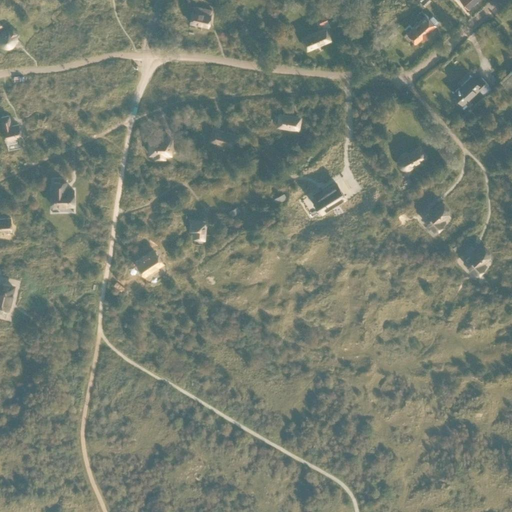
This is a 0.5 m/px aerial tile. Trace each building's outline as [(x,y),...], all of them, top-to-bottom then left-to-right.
[(199,10),(193,8),(190,22),(209,25),(211,12),(212,8),(200,5),(199,10)] [(433,15),(429,18),(421,9),(417,14),(421,19),(420,20),(428,30),(429,30),(435,24),(434,24),(438,21),(433,15)] [(329,21),(326,14),(318,18),(320,24),(329,21)] [(428,30),(420,20),(414,26),(422,36),(423,38),(430,32),(429,30),(428,30)] [(422,36),(414,26),(412,27),(409,24),(404,28),(416,41),(422,36)] [(0,41),(0,42),(1,43),(2,44),(3,45),(4,45),(5,46),(6,46),(7,46),(8,46),(9,46),(10,45),(11,45),(12,44),(13,43),(14,42),(14,41),(14,40),(15,39),(15,38),(19,34),(11,26),(8,31),(7,31),(6,31),(5,31),(4,31),(3,32),(2,32),(2,33),(1,33),(1,34),(0,35),(0,41)] [(331,38),(326,27),(302,37),(307,49),(331,38)] [(395,33),(391,28),(386,32),(390,37),(395,33)] [(511,73),(507,79),(503,82),(507,86),(511,83),(511,82),(511,73)] [(471,75),(453,93),(462,102),(468,97),(468,98),(469,98),(469,97),(480,87),(482,88),(487,83),(482,77),(480,74),(475,79),(471,75)] [(278,126),(298,129),(300,117),(279,114),(278,126)] [(6,139),(7,144),(17,141),(16,137),(21,136),(18,124),(11,125),(9,115),(1,116),(4,127),(3,127),(6,139)] [(235,134),(213,128),(210,140),(232,146),(235,134)] [(150,153),(155,153),(155,158),(165,158),(165,153),(171,153),(171,138),(150,138),(150,153)] [(445,143),(438,148),(444,158),(444,159),(448,157),(450,155),(452,154),(448,147),(445,143)] [(409,168),(409,167),(412,165),(411,164),(425,156),(420,147),(406,154),(405,153),(402,155),(401,155),(400,156),(400,157),(399,157),(399,158),(399,159),(398,160),(398,161),(398,162),(399,163),(399,164),(400,165),(400,166),(401,166),(402,167),(403,168),(404,168),(405,168),(406,168),(407,168),(408,168),(409,168)] [(52,205),(74,204),(73,189),(66,189),(66,181),(53,182),(53,189),(52,189),(52,205)] [(337,183),(313,198),(322,212),(345,197),(337,183)] [(274,198),(277,204),(287,199),(284,193),(274,198)] [(423,214),(423,218),(434,229),(435,231),(445,222),(443,220),(442,219),(448,213),(448,209),(443,204),(439,203),(435,207),(433,209),(429,209),(423,214)] [(241,211),(237,206),(228,212),(232,217),(241,211)] [(0,217),(0,230),(12,230),(11,217),(0,217)] [(205,223),(200,223),(196,221),(192,222),(191,230),(195,230),(194,237),(203,238),(205,223)] [(465,257),(464,261),(475,272),(476,274),(486,266),(484,264),(483,262),(489,256),(489,252),(484,247),(480,247),(477,251),(474,253),(470,253),(465,257)] [(138,262),(144,273),(162,262),(155,251),(138,262)] [(0,280),(0,308),(10,311),(16,284),(0,280)]
